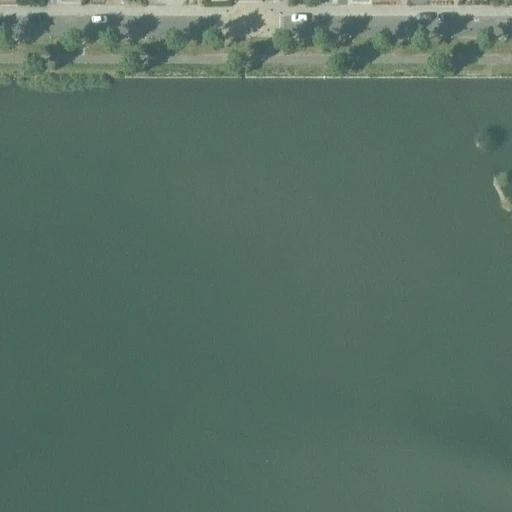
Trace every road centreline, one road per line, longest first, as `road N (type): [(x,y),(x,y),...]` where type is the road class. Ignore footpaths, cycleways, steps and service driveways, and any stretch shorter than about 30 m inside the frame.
road 1 (residential): [(511,29),(250,28)]
road 2 (residential): [(250,28),(0,27)]
